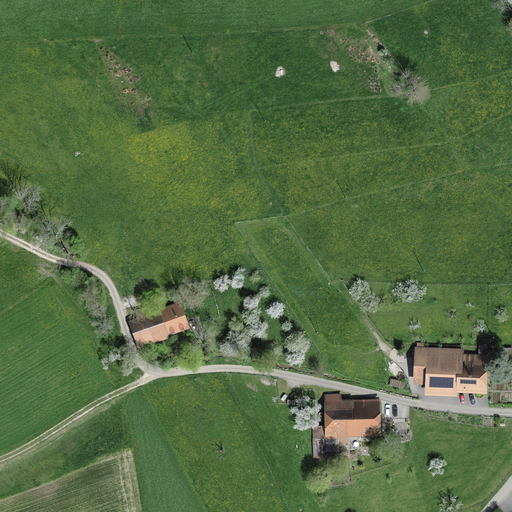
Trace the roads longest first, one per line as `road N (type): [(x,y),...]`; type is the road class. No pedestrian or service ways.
road 1 (residential): [(511,413),(409,403),(249,371),(150,370),(136,360),(107,280),(82,265)]
road 2 (track): [(158,372),(0,459)]
